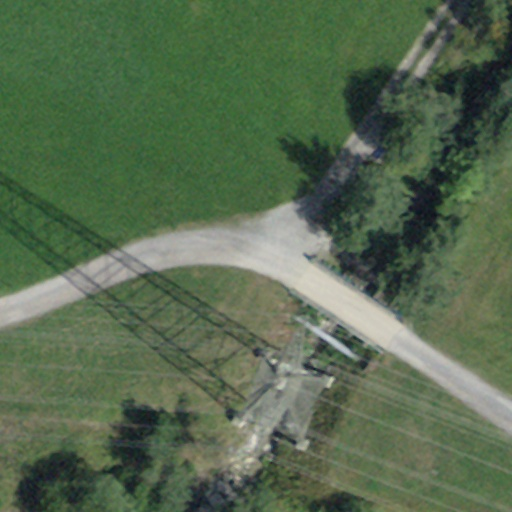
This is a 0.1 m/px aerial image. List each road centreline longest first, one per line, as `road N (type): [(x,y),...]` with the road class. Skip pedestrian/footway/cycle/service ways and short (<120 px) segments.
road 1 (track): [(0,332),(198,265),(256,267),(308,292),(511,432)]
road 2 (track): [(267,272),(325,242),(488,0)]
